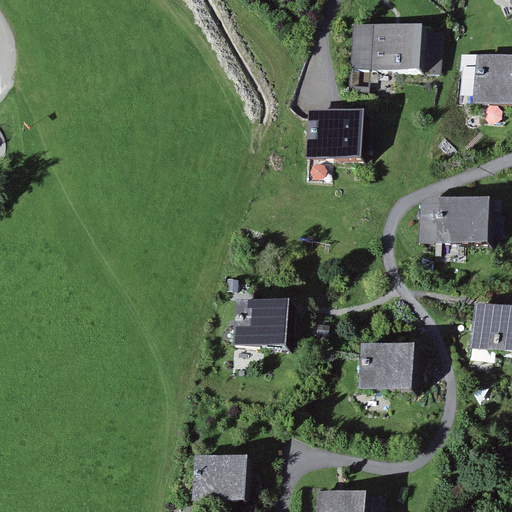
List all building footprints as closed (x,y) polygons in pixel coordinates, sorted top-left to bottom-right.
[(445,35),(356,29),(353,71),(442,77),(445,35)] [(463,100),(476,101),(478,57),(464,56),(463,100)] [(511,63),(482,60),(477,108),(511,111),(511,63)] [(367,123),(312,119),(309,164),(364,167),(367,123)] [(493,211),(426,204),(421,251),(488,258),(493,211)] [(294,312),(239,307),(235,350),(290,356),(294,312)] [(511,313),(482,308),(474,354),(511,360),(511,313)] [(421,354),(364,349),(360,395),(417,400),(421,354)] [(247,464),(194,462),(192,506),(245,508),(247,464)] [(368,511),(369,499),(320,495),(318,511),(368,511)]
